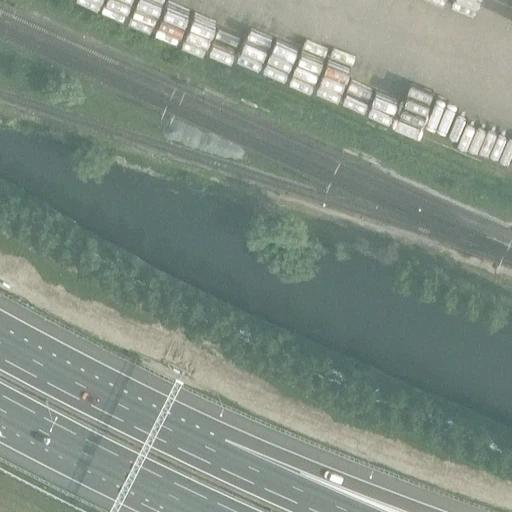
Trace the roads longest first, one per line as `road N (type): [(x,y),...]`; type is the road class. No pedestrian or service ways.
road 1 (motorway): [(0,400),(220,511)]
road 2 (motorway): [(217,458),(0,346)]
road 3 (motorway): [(423,511),(343,481),(217,458)]
road 4 (motorway): [(335,511),(217,458)]
